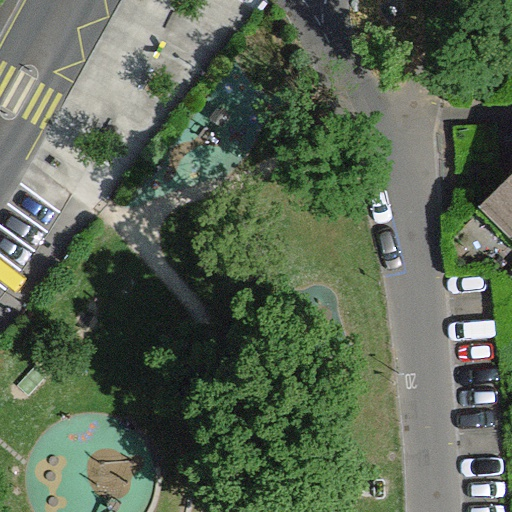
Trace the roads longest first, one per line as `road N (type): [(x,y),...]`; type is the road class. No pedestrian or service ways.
road 1 (residential): [(308,0),(372,114),(407,212),(423,304),(439,511)]
road 2 (residential): [(68,0),(0,126)]
